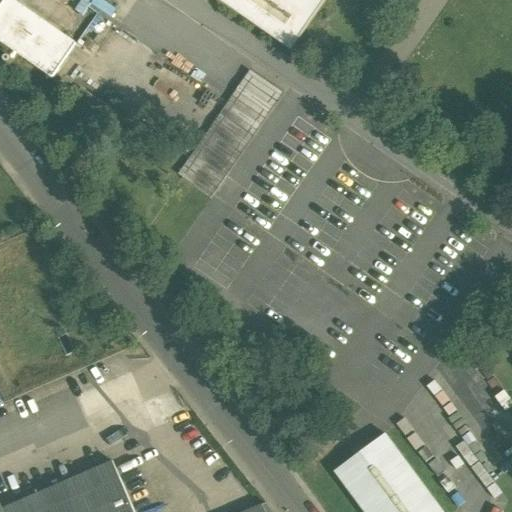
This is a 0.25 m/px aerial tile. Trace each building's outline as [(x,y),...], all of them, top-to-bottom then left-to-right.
[(75,45),(11,0),(4,0),(0,6),(0,43),(50,79),(75,45)] [(325,0),(217,0),(290,50),(325,0)] [(250,71),(179,174),(212,197),(283,94),(250,71)] [(130,348),(138,341),(129,330),(121,336),(130,348)] [(442,511),(385,434),(333,472),(363,511),(442,511)] [(133,511),(111,462),(2,510),(2,511),(133,511)]
